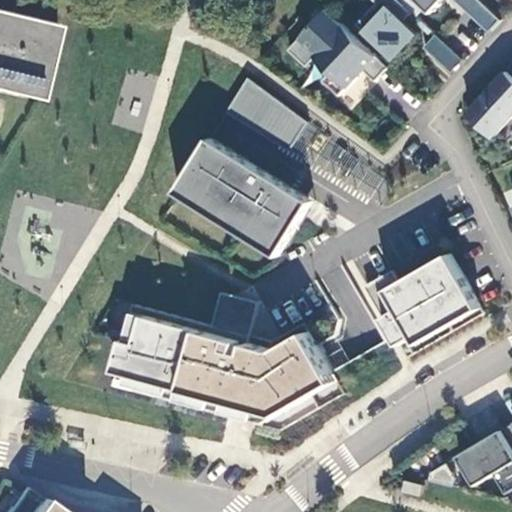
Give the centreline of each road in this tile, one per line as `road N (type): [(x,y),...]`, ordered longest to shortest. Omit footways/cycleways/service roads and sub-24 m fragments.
road 1 (residential): [(511,266),(438,109),(511,32)]
road 2 (residential): [(0,454),(182,493),(212,511)]
road 3 (residential): [(511,354),(337,464)]
